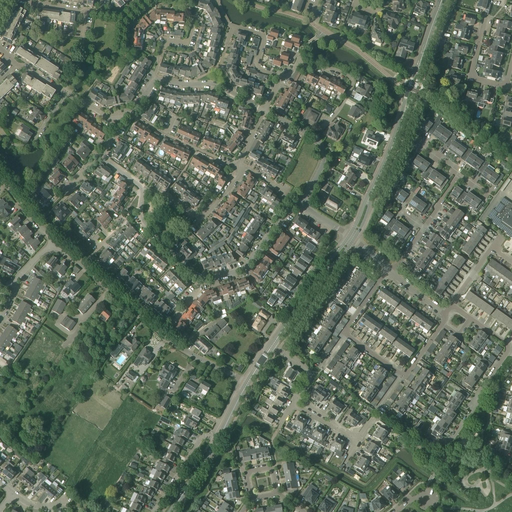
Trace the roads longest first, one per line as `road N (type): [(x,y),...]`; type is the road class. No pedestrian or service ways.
road 1 (residential): [(248,382),(186,350),(51,246)]
road 2 (residential): [(454,436),(507,352),(469,318)]
road 3 (residential): [(404,375),(345,334),(389,270)]
road 4 (residential): [(314,139),(352,78),(297,61)]
road 5 (residential): [(204,278),(241,270),(288,213),(304,206)]
